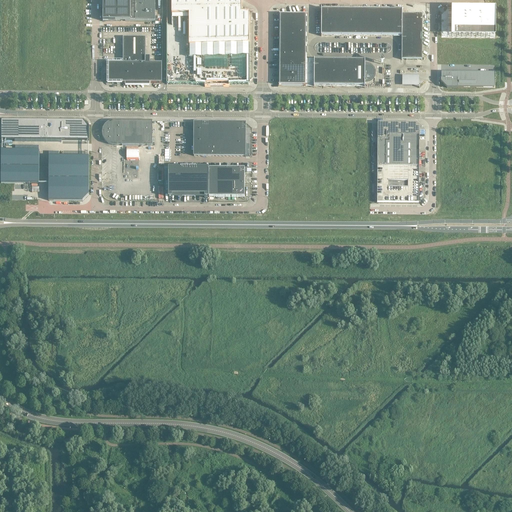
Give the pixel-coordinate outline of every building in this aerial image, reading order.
[(104,0),(105,13),(103,13),(103,21),(115,21),(155,21),(155,0),(104,0)] [(172,15),(176,15),(189,15),(189,8),(241,8),(241,0),(171,0),(172,15)] [(189,46),(249,46),(249,14),(242,14),(242,8),(241,8),(189,8),(189,15),(189,46)] [(447,9),(441,15),(441,38),(495,38),(496,9),(447,9)] [(331,36),(331,10),(322,10),(321,10),(321,36),(321,35),(322,35),(326,35),(326,36),(331,36)] [(341,36),(341,10),(331,10),(331,36),(332,36),(332,35),(336,35),(336,36),(341,36)] [(351,36),(351,10),(341,10),(341,36),(342,36),(342,35),(346,35),(346,36),(351,36)] [(361,36),(362,10),(351,10),(351,36),(352,36),(352,35),(356,35),(356,36),(357,36),(357,35),(361,35),(361,36)] [(371,36),(372,10),(362,10),(361,36),(362,36),(362,35),(366,35),(366,36),(367,36),(367,35),(371,35),(370,36),(371,36)] [(382,36),(382,10),(372,10),(371,36),(372,36),(372,35),(376,35),(376,36),(382,36)] [(392,36),(392,10),(382,10),(382,36),(386,36),(392,36)] [(402,36),(402,14),(402,10),(392,10),(392,36),(397,36),(401,36),(402,36)] [(422,60),(422,15),(402,14),(402,36),(401,36),(401,37),(402,37),(401,60),(422,60)] [(306,25),(306,16),(306,15),(304,15),(282,15),(279,15),(280,15),(280,21),(280,24),(280,25),(306,25)] [(306,35),(306,25),(280,25),(280,31),(280,34),(280,35),(306,35)] [(305,45),(306,35),(280,35),(280,41),(280,44),(280,45),(305,45)] [(150,64),(150,57),(145,57),(145,38),(123,38),(123,63),(120,63),(120,62),(117,62),(117,63),(108,63),(108,83),(117,83),(117,84),(120,84),(120,83),(125,83),(125,86),(150,86),(150,83),(162,83),(162,64),(150,64)] [(305,56),(305,45),(280,45),(280,51),(280,54),(280,55),(305,56)] [(305,66),(305,56),(280,55),(280,61),(280,64),(280,65),(305,66)] [(324,86),(324,60),(319,60),(315,60),(314,60),(314,59),(314,86),(324,86)] [(334,86),(334,60),(329,60),(325,60),(324,60),(324,86),(334,86)] [(344,86),(344,60),(339,60),(339,61),(335,61),(335,60),(334,60),(334,86),(344,86)] [(354,86),(355,60),(349,60),(349,61),(345,61),(345,60),(344,60),(344,86),(354,86)] [(365,82),(365,65),(365,62),(365,60),(364,60),(363,61),(360,61),(360,60),(355,60),(354,86),(364,86),(365,86),(365,84),(365,82)] [(305,76),(305,66),(280,65),(280,71),(280,74),(280,76),(305,76)] [(374,74),(374,72),(374,71),(373,69),(372,67),(370,66),(368,65),(366,65),(365,65),(365,82),(368,82),(370,81),(372,79),(373,78),(374,76),(374,74)] [(495,89),(495,80),(495,73),(441,73),(441,77),(441,80),(441,82),(447,89),(457,89),(457,88),(476,88),(476,89),(495,89)] [(305,85),(305,76),(280,76),(280,80),(279,80),(279,81),(280,81),(280,84),(279,84),(279,85),(279,86),(282,86),(303,86),(305,86),(305,85)] [(420,87),(420,77),(403,77),(403,87),(420,87)] [(60,121),(59,121),(59,122),(52,122),(52,121),(51,121),(1,120),(1,140),(2,140),(88,141),(89,141),(89,127),(83,121),(60,121)] [(150,122),(114,122),(114,131),(150,131),(150,122)] [(246,157),(246,134),(246,123),(245,123),(245,124),(238,124),(238,123),(237,123),(237,124),(231,124),(231,123),(230,123),(230,124),(223,124),(223,123),(223,124),(216,124),(216,123),(216,124),(209,124),(209,123),(209,124),(202,123),(199,123),(199,126),(197,128),(194,128),(194,131),(194,138),(194,145),(194,156),(245,157),(246,157)] [(419,166),(419,140),(419,126),(417,124),(416,123),(378,123),(377,166),(419,166)] [(150,140),(102,140),(102,157),(150,157),(150,140)] [(1,150),(1,183),(14,184),(24,184),(38,184),(39,151),(2,150),(1,150)] [(88,156),(49,156),(48,201),(83,201),(89,195),(89,156),(88,156)] [(150,166),(102,166),(102,184),(150,184),(150,166)] [(169,169),(169,198),(172,198),(172,194),(205,195),(205,198),(208,198),(208,194),(208,169),(169,169)] [(244,197),(245,169),(209,169),(209,197),(210,197),(214,197),(244,197)] [(419,172),(377,172),(377,203),(419,204),(419,172)] [(149,193),(113,193),(113,201),(149,202),(149,193)]
